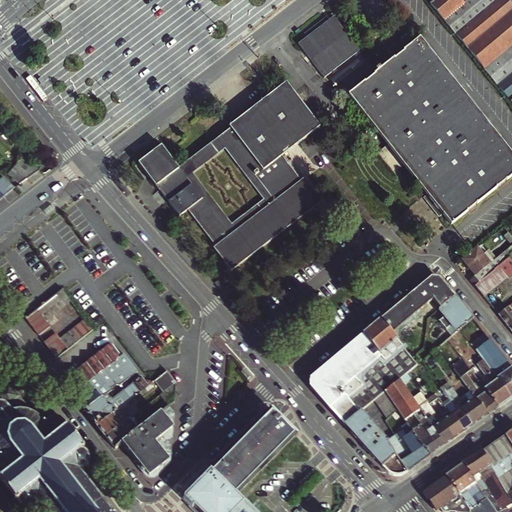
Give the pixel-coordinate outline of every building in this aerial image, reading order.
[(511,5),(507,0),(434,0),(430,4),(473,55),(511,101),(511,5)] [(334,17),(298,44),(324,78),(360,51),(334,17)] [(451,225),(511,175),(511,152),(419,39),(349,96),(388,145),(377,153),(394,173),(404,165),(418,183),(427,195),(423,198),(430,207),(438,218),(442,214),(451,225)] [(214,248),(231,271),(322,202),(304,178),(301,181),(282,156),(320,127),(287,83),(230,127),(231,128),(179,168),(162,146),(138,164),(180,217),(188,211),(216,247),(214,248)] [(38,171),(23,157),(14,167),(27,179),(38,171)] [(20,184),(27,179),(14,167),(8,173),(20,184)] [(5,177),(0,182),(0,191),(5,196),(17,187),(5,177)] [(463,260),(472,272),(487,259),(483,254),(480,256),(475,250),(474,251),(463,260)] [(511,273),(511,260),(509,257),(503,262),(511,273)] [(475,276),(490,264),(491,263),(487,259),(472,272),(475,276)] [(503,262),(497,267),(507,278),(511,273),(503,262)] [(494,270),(490,264),(475,276),(470,280),(471,282),(474,286),(481,281),(486,276),(492,271),(494,270)] [(494,270),(492,271),(501,282),(507,278),(497,267),(494,270)] [(501,282),(492,271),(486,276),(496,287),(501,282)] [(486,276),(481,281),(490,292),(496,287),(486,276)] [(392,335),(433,299),(440,308),(454,297),(439,279),(431,278),(416,291),(380,321),(392,335)] [(490,292),(481,281),(474,286),(483,297),(490,292)] [(63,291),(38,310),(43,316),(47,321),(71,302),(68,298),(63,291)] [(440,320),(447,329),(452,325),(458,332),(460,330),(473,319),(471,317),(454,297),(440,308),(439,309),(445,316),(440,320)] [(26,320),(30,325),(43,316),(38,310),(26,320)] [(30,325),(34,331),(47,321),(43,316),(30,325)] [(65,344),(69,350),(94,331),(93,330),(85,320),(60,339),(65,344)] [(47,321),(34,331),(39,336),(51,327),(47,321)] [(380,321),(363,336),(400,380),(407,374),(418,365),(414,361),(392,335),(380,321)] [(452,325),(447,329),(453,336),(458,332),(452,325)] [(44,343),(48,348),(60,339),(56,334),(44,343)] [(400,380),(363,336),(312,378),(311,386),(339,418),(345,424),(361,411),(372,403),(375,400),(385,392),(400,380)] [(48,348),(52,354),(65,344),(60,339),(48,348)] [(65,344),(52,354),(53,356),(57,360),(69,350),(65,344)] [(79,389),(96,377),(121,357),(110,344),(70,377),(79,389)] [(495,365),(490,368),(511,399),(511,398),(511,367),(507,362),(496,347),(487,354),(495,365)] [(430,348),(414,361),(418,365),(425,359),(433,352),(430,348)] [(491,385),(485,390),(498,408),(511,399),(490,368),(489,366),(485,368),(483,366),(487,363),(485,360),(483,361),(480,356),(475,360),(479,364),(477,365),(491,385)] [(470,391),(473,395),(488,415),(498,408),(485,390),(479,382),(475,385),(470,379),(474,376),(468,367),(458,375),(470,391)] [(165,391),(178,381),(170,370),(157,381),(165,391)] [(400,380),(403,385),(406,382),(411,379),(407,374),(400,380)] [(105,389),(96,377),(79,389),(87,399),(80,404),(97,426),(97,427),(98,428),(121,410),(148,388),(141,378),(109,403),(108,401),(110,400),(103,391),(105,389)] [(385,392),(397,410),(400,414),(407,408),(412,416),(420,410),(419,408),(415,403),(403,385),(400,380),(385,392)] [(176,383),(160,396),(166,403),(175,396),(176,389),(176,383)] [(36,504),(37,502),(43,510),(42,511),(44,511),(45,511),(44,511),(115,511),(114,511),(112,511),(110,509),(112,508),(111,507),(109,508),(102,499),(104,498),(103,496),(101,498),(95,489),(96,488),(95,486),(93,488),(87,479),(88,478),(87,476),(85,477),(80,470),(82,469),(83,468),(85,467),(87,466),(89,467),(90,465),(88,464),(89,462),(89,459),(89,457),(88,455),(90,453),(88,452),(87,453),(85,451),(83,449),(86,447),(84,445),(82,447),(68,429),(70,427),(69,425),(67,427),(66,425),(65,425),(64,423),(62,422),(63,420),(62,419),(61,421),(59,420),(57,419),(55,419),(52,419),(52,417),(50,418),(51,420),(49,421),(47,422),(46,424),(45,426),(44,424),(45,423),(43,420),(41,421),(39,419),(36,416),(38,414),(36,414),(35,415),(33,414),(29,412),(30,410),(29,410),(29,409),(28,408),(20,398),(19,397),(11,386),(10,385),(9,386),(0,393),(0,457),(0,458),(1,457),(3,458),(0,458),(0,482),(1,482),(2,484),(3,483),(14,497),(13,498),(15,499),(13,501),(14,503),(16,501),(18,503),(19,505),(21,506),(19,508),(21,509),(22,508),(24,508),(26,509),(28,509),(30,509),(31,511),(32,511),(32,509),(34,508),(35,506),(36,504)] [(473,426),(448,391),(444,386),(440,388),(450,402),(444,406),(446,409),(463,433),(469,429),(473,426)] [(452,388),(448,391),(473,426),(488,415),(473,395),(468,399),(464,394),(460,398),(452,388)] [(470,391),(464,394),(468,399),(473,395),(470,391)] [(385,392),(375,400),(388,419),(397,410),(385,392)] [(434,395),(426,400),(427,402),(429,404),(432,402),(437,398),(434,395)] [(125,415),(121,410),(98,428),(106,439),(129,421),(134,417),(149,405),(145,400),(135,408),(135,407),(125,415)] [(444,446),(454,440),(429,404),(427,402),(419,408),(420,410),(444,446)] [(429,404),(454,440),(463,433),(446,409),(440,413),(432,402),(429,404)] [(164,458),(171,458),(173,428),(174,414),(169,407),(143,427),(138,431),(121,444),(136,463),(146,476),(149,477),(161,467),(160,461),(164,458)] [(208,511),(252,511),(235,495),(257,473),(295,435),(296,437),(297,436),(271,410),(270,411),(272,413),(206,480),(204,478),(204,479),(208,483),(206,485),(205,487),(204,489),(203,492),(202,494),(202,497),(202,499),(202,501),(203,504),(204,507),(206,509),(208,511)] [(430,456),(444,446),(420,410),(412,416),(405,421),(407,425),(422,447),(423,446),(430,456)] [(387,440),(361,411),(345,424),(385,469),(387,471),(389,473),(391,474),(393,475),(395,475),(398,475),(400,475),(402,475),(404,474),(406,474),(408,472),(391,447),(387,440)] [(143,427),(134,417),(129,421),(138,431),(143,427)] [(129,421),(106,439),(115,450),(116,449),(121,444),(138,431),(129,421)] [(407,437),(391,447),(408,472),(413,469),(430,456),(423,446),(422,447),(407,425),(401,428),(407,437)] [(492,444),(482,451),(491,465),(508,496),(511,492),(511,444),(505,435),(492,444)] [(460,461),(463,465),(485,496),(487,494),(484,490),(484,489),(479,482),(482,479),(501,511),(511,511),(511,503),(508,496),(491,465),(482,451),(481,448),(460,461)] [(496,511),(485,496),(463,465),(447,476),(471,510),(470,511),(496,511)] [(470,511),(471,510),(447,476),(423,493),(436,511),(470,511)] [(195,511),(208,511),(206,509),(204,507),(203,504),(202,501),(202,499),(202,497),(202,494),(203,492),(204,489),(205,487),(206,485),(208,483),(204,479),(183,500),(195,511)]
